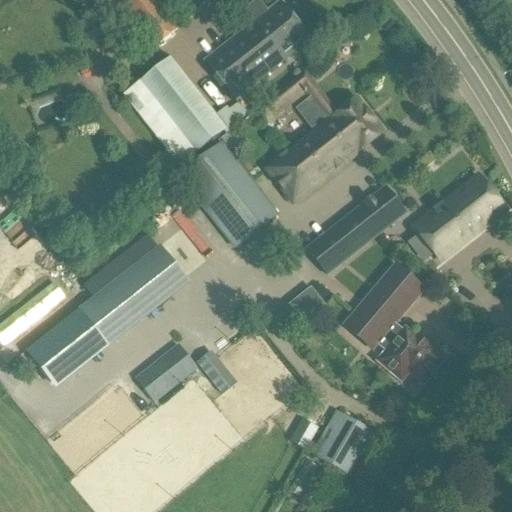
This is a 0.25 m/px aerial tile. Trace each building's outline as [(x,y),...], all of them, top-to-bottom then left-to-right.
[(6,0),(0,4),(0,22),(18,11),(11,0),(6,0)] [(150,0),(114,0),(154,50),(176,32),(150,0)] [(243,34),(206,63),(236,101),(311,43),(280,5),(269,14),(257,0),(232,20),(243,34)] [(95,14),(81,25),(96,45),(111,33),(95,14)] [(171,61),(125,97),(180,167),(224,132),(226,134),(250,116),(240,104),(231,112),(228,108),(216,118),(171,61)] [(306,74),(260,111),(272,126),(305,100),(307,102),(295,112),(310,132),(323,123),(325,125),(266,172),(295,208),(384,137),(356,102),(339,115),(306,74)] [(26,98),(32,119),(63,109),(56,88),(26,98)] [(246,140),(237,129),(223,140),(232,151),(246,140)] [(277,214),(222,144),(181,177),(236,247),(277,214)] [(440,263),(505,212),(477,178),(413,228),(440,263)] [(385,190),(361,208),(365,213),(310,256),(326,276),(405,215),(385,190)] [(156,246),(26,350),(55,392),(185,284),(156,246)] [(395,267),(353,316),(372,332),(367,339),(385,354),(378,363),(401,383),(408,374),(422,386),(442,362),(427,350),(428,348),(416,338),(415,340),(404,331),(403,332),(392,323),(398,317),(399,318),(423,291),(395,267)] [(279,298),(272,305),(287,321),(294,314),(279,298)] [(176,388),(157,364),(136,381),(154,404),(176,388)] [(336,414),(311,456),(343,474),(367,432),(336,414)] [(303,450),(315,429),(301,421),(289,442),(290,443),(299,448),(301,450),(303,451),(303,450)]
